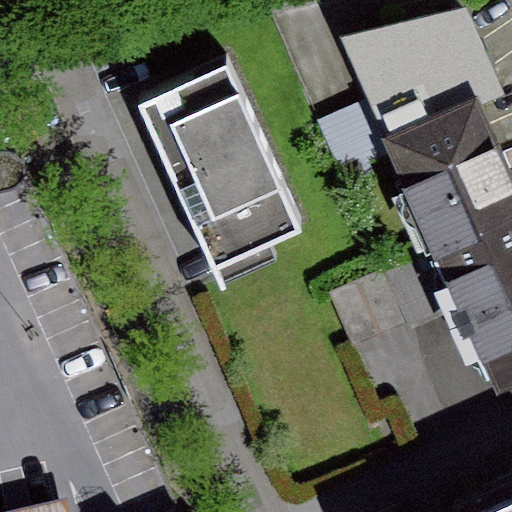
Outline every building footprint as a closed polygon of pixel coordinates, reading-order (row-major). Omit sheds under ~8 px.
[(465,13),(343,44),(365,104),(388,157),(430,254),(511,217),(511,179),(481,107),(503,100),(465,13)] [(304,241),(228,77),(140,117),(215,282),(304,241)] [(388,157),(365,104),(341,115),(321,123),(349,187),(375,176),(371,164),(388,157)] [(0,511),(191,511),(20,145),(0,149),(0,511)] [(511,217),(430,254),(456,312),(497,404),(511,397),(511,217)] [(456,312),(430,254),(385,273),(407,324),(410,331),(456,312)] [(385,273),(331,296),(353,347),(407,324),(385,273)]
